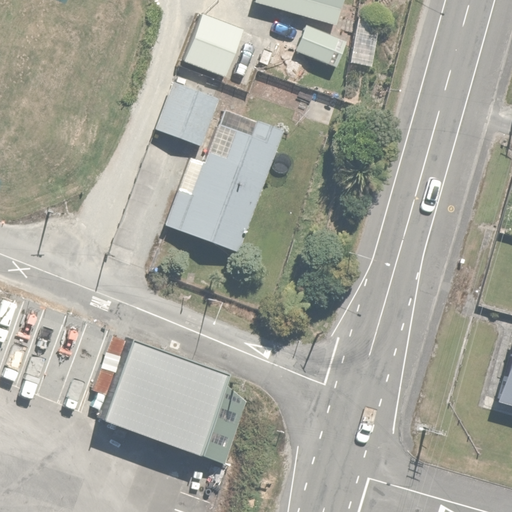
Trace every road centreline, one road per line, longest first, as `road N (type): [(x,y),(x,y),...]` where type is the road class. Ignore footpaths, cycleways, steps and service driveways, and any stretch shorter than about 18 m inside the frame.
road 1 (primary): [(357,401),(467,0)]
road 2 (unclassified): [(357,401),(0,257)]
road 3 (residential): [(491,511),(336,469)]
